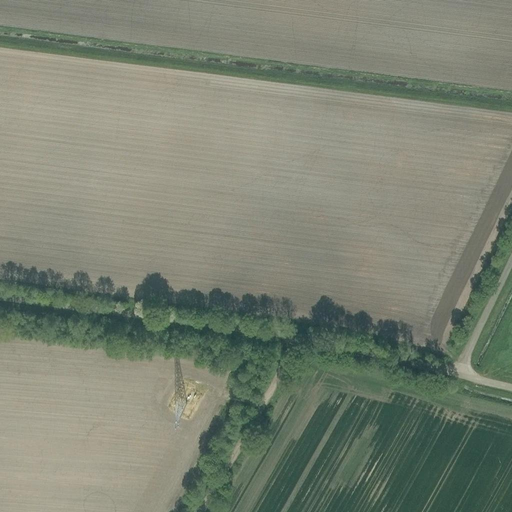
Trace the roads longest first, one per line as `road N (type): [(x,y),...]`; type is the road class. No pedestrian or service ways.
road 1 (track): [(457,376),(302,336),(0,298)]
road 2 (track): [(302,336),(202,511)]
road 3 (track): [(457,376),(511,263)]
